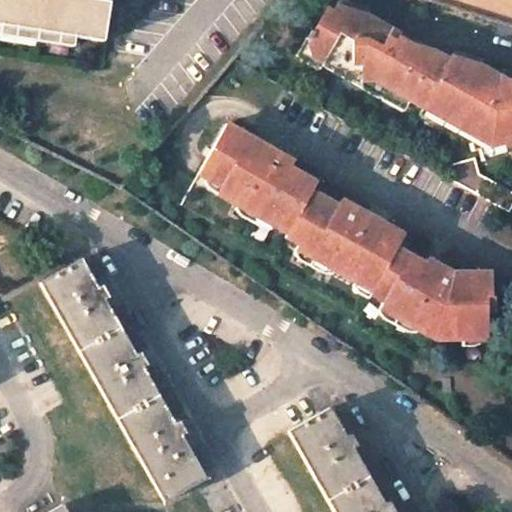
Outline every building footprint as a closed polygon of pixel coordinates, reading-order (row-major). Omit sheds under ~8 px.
[(0,0),(0,25),(103,41),(109,2),(97,0),(0,0)] [(398,35),(370,16),(366,8),(343,0),(338,0),(333,9),(326,6),(311,29),(309,28),(305,35),(311,50),(326,58),(323,65),(359,86),(362,79),(373,77),(388,86),(409,99),(423,107),(425,102),(426,101),(449,60),(436,53),(416,46),(414,40),(398,35)] [(326,58),(311,50),(305,35),(294,54),(320,69),(323,65),(326,58)] [(511,80),(509,82),(484,68),(481,59),(453,52),(449,60),(426,101),(447,115),(445,119),(467,132),(472,151),(479,149),(505,142),(506,147),(511,145),(511,80)] [(359,86),(380,98),(381,98),(388,86),(373,77),(362,79),(359,86)] [(409,99),(388,86),(381,98),(403,111),(409,99)] [(420,112),(441,125),(445,119),(447,115),(426,101),(425,102),(423,107),(420,112)] [(236,207),(270,227),(287,236),(311,194),(315,186),(289,170),(278,164),(281,157),(261,146),(227,126),(198,175),(206,180),(221,189),(216,196),(236,207)] [(505,142),(479,149),(482,160),(508,153),(506,147),(505,142)] [(511,192),(477,173),(474,156),(443,165),(439,173),(508,212),(511,206),(511,192)] [(293,164),(281,157),(278,164),(289,170),(293,164)] [(208,191),(216,196),(221,189),(206,180),(203,185),(208,191)] [(348,215),(336,208),(311,194),(287,236),(284,240),(297,249),(295,251),(332,272),(352,283),(371,294),(396,251),(399,245),(388,238),(392,232),(371,219),(352,208),(348,215)] [(352,208),(341,201),(336,208),(348,215),(352,208)] [(238,218),(261,230),(269,230),(270,227),(236,207),(234,210),(238,218)] [(403,238),(392,232),(388,238),(399,245),(403,238)] [(297,262),(321,276),(330,277),(332,272),(295,251),(293,255),(297,262)] [(433,266),(425,261),(422,266),(396,251),(371,294),(370,296),(382,304),(379,311),(416,332),(434,343),(459,341),(480,339),(486,339),(485,313),(484,300),(489,300),(488,275),(450,276),(433,266)] [(97,288),(81,259),(76,261),(39,283),(164,502),(197,482),(205,478),(135,355),(103,299),(97,288)] [(356,295),(367,301),(370,296),(371,294),(352,283),(356,295)] [(484,300),(485,313),(493,312),(493,300),(489,300),(484,300)] [(381,321),(405,335),(414,335),(416,332),(379,311),(377,314),(381,321)] [(480,339),(459,341),(460,349),(473,349),(481,345),(480,339)] [(346,436),(329,408),(287,431),(333,511),(388,511),(384,504),(352,448),(346,436)]
